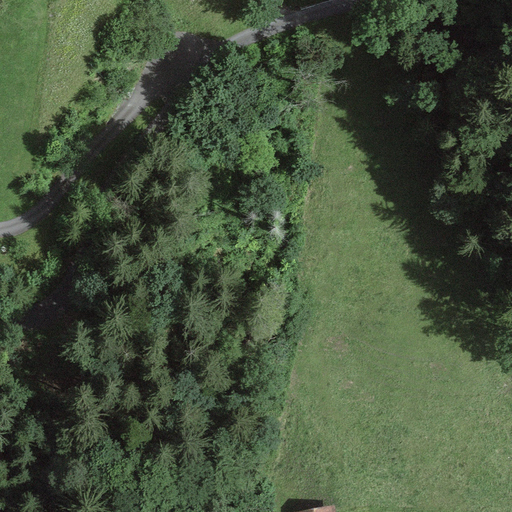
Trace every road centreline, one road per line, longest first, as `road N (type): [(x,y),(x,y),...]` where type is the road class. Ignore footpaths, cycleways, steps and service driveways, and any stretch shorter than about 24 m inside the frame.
road 1 (unclassified): [(0,315),(28,314),(57,299),(124,160),(202,65),(243,36),(363,0)]
road 2 (unclassified): [(414,0),(511,69)]
